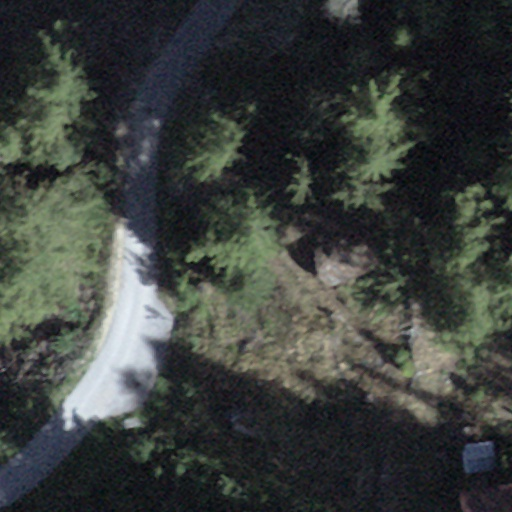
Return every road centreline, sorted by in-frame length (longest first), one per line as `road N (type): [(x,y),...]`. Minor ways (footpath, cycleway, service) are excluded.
road 1 (track): [(215,0),(145,113),(133,269),(104,371),(52,444),(0,484)]
road 2 (track): [(477,0),(457,148),(484,201),(511,232)]
